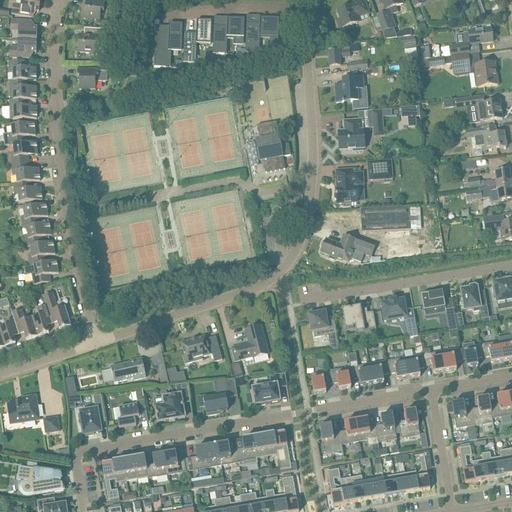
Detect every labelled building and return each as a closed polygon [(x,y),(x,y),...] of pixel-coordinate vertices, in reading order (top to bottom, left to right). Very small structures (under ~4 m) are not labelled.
[(40,0),(21,0),(21,5),(13,4),(11,15),(31,18),(32,12),(39,13),(40,0)] [(81,19),(91,20),(100,21),(101,12),(104,12),(105,2),(87,0),(86,0),(85,9),(82,9),(81,19)] [(361,18),(369,15),(363,0),(362,0),(353,3),(354,6),(337,12),(343,29),(362,22),(361,18)] [(377,16),(385,40),(392,39),(390,32),(394,31),(393,29),(396,28),(392,16),(398,14),(396,8),(403,5),(401,0),(379,0),(381,6),(384,5),(386,11),(387,11),(388,13),(377,16)] [(259,21),(245,21),(245,50),(259,50),(259,33),(278,33),(278,15),(259,15),(259,21)] [(226,25),(213,25),(213,53),(227,53),(227,35),(243,35),(243,17),(226,17),(226,25)] [(19,33),(18,40),(37,40),(37,28),(31,28),(31,22),(11,21),(11,32),(19,33)] [(197,33),(184,33),(184,63),(197,63),(197,45),(211,45),(211,21),(197,21),(197,33)] [(418,24),(420,32),(426,30),(424,22),(418,24)] [(155,35),(154,68),(155,68),(168,68),(169,49),(182,50),(183,25),(169,24),(169,27),(169,35),(155,35)] [(78,53),(96,54),(96,56),(104,56),(105,46),(102,45),(103,30),(90,29),(90,36),(79,35),(78,53)] [(449,47),(450,57),(469,55),(468,46),(493,43),(491,30),(463,33),(465,46),(449,47)] [(377,41),(384,39),(382,33),(377,34),(378,36),(370,38),(371,42),(377,40),(377,41)] [(37,40),(18,40),(18,49),(10,49),(9,58),(29,59),(30,53),(36,53),(37,40)] [(417,47),(415,40),(403,42),(404,49),(417,47)] [(349,51),(346,52),(329,53),(330,68),(340,67),(340,58),(350,57),(350,54),(359,53),(359,48),(366,47),(365,43),(348,45),(349,51)] [(430,59),(429,48),(421,49),(419,49),(419,50),(421,62),(428,61),(428,59),(430,59)] [(419,61),(416,49),(405,51),(407,63),(419,61)] [(470,70),(468,55),(450,58),(452,73),(470,70)] [(428,59),(428,61),(421,62),(413,63),(415,72),(427,71),(427,68),(429,68),(445,66),(444,57),(430,59),(428,59)] [(13,74),(13,81),(13,82),(24,82),(36,82),(36,69),(24,69),(24,62),(9,62),(9,74),(13,74)] [(367,62),(347,65),(348,72),(368,69),(367,62)] [(495,64),(480,66),(477,66),(480,88),(498,86),(495,64)] [(98,68),(98,70),(78,71),(78,77),(79,77),(80,91),(96,90),(96,82),(106,82),(107,80),(107,72),(110,72),(110,67),(98,68)] [(363,78),(352,79),(342,80),(343,86),(335,86),(336,104),(359,102),(358,90),(364,89),(363,78)] [(14,93),(14,101),(25,101),(36,101),(36,88),(25,88),(24,82),(13,82),(13,81),(9,81),(10,93),(14,93)] [(457,109),(457,110),(473,108),(475,115),(476,115),(477,123),(487,122),(502,120),(500,102),(486,104),(485,97),(456,101),(457,109)] [(14,101),(10,101),(10,108),(13,108),(13,112),(14,112),(14,121),(37,120),(37,107),(25,108),(25,101),(14,101)] [(456,101),(444,103),(445,110),(457,109),(456,101)] [(419,107),(401,108),(402,117),(420,115),(419,107)] [(371,112),(373,135),(384,134),(382,111),(371,112)] [(338,133),(340,152),(353,151),(353,153),(363,152),(363,150),(365,150),(363,131),(362,131),(362,121),(344,122),(344,132),(338,133)] [(291,157),(289,145),(281,146),(277,123),(257,127),(260,139),(255,140),(259,164),(264,163),(266,174),(285,170),(283,158),(291,157)] [(5,147),(13,146),(24,145),(24,138),(35,137),(34,124),(11,127),(12,134),(3,135),(4,142),(5,147)] [(476,147),(482,146),(482,152),(506,148),(504,134),(497,135),(495,127),(480,129),(480,130),(466,132),(468,139),(475,138),(476,147)] [(8,166),(12,166),(26,164),(26,157),(37,156),(36,143),(24,145),(13,146),(14,153),(7,154),(8,166)] [(475,162),(468,163),(469,171),(476,170),(475,162)] [(13,184),(13,185),(28,183),(40,182),(39,170),(27,171),(26,164),(12,166),(13,177),(16,177),(17,184),(13,184)] [(392,179),(391,165),(381,166),(381,171),(369,172),(369,181),(392,179)] [(496,181),(489,182),(489,181),(484,182),(485,189),(511,185),(509,170),(495,172),(496,181)] [(336,172),(337,187),(339,187),(339,189),(336,190),(336,194),(334,195),(335,200),(336,201),(337,205),(359,203),(365,202),(363,177),(353,178),(353,171),(336,172)] [(485,189),(484,182),(480,182),(480,178),(467,180),(468,184),(463,184),(464,189),(468,188),(468,189),(481,188),(481,189),(485,189)] [(28,183),(13,185),(14,196),(18,196),(19,204),(42,201),(41,189),(29,190),(28,183)] [(481,191),(466,194),(467,202),(482,200),(482,198),(488,198),(487,195),(490,195),(490,193),(497,192),(499,202),(511,200),(511,187),(511,185),(485,189),(481,189),(481,191)] [(27,229),(33,228),(33,227),(38,226),(36,220),(48,217),(46,205),(23,209),(24,217),(21,218),(23,229),(27,229)] [(421,231),(420,207),(361,210),(362,233),(421,231)] [(428,225),(438,224),(438,207),(427,207),(428,225)] [(492,219),(483,220),(485,232),(493,231),(495,243),(503,242),(511,240),(511,222),(507,223),(505,223),(504,217),(492,219)] [(24,237),(26,248),(32,247),(36,247),(36,246),(41,245),(40,238),(51,236),(49,224),(38,226),(33,227),(33,228),(27,229),(28,236),(24,237)] [(323,249),(322,253),(329,256),(329,258),(330,260),(334,261),(336,260),(336,259),(349,263),(350,259),(362,264),(365,255),(371,258),(372,258),(372,257),(375,249),(344,237),(340,246),(326,241),(326,243),(324,242),(323,243),(322,247),(322,248),(323,249)] [(417,258),(444,255),(442,237),(427,238),(428,252),(417,254),(417,258)] [(55,255),(53,243),(41,245),(36,246),(36,247),(32,247),(26,248),(30,248),(31,255),(28,256),(30,267),(45,264),(43,257),(55,255)] [(58,274),(56,262),(45,264),(30,267),(24,268),(25,276),(31,275),(33,286),(48,284),(47,276),(58,274)] [(495,294),(497,304),(511,300),(511,280),(510,281),(510,280),(503,281),(503,282),(493,284),(494,287),(492,287),(493,295),(494,295),(495,294)] [(482,320),(489,319),(486,302),(480,303),(477,288),(476,288),(475,287),(470,288),(470,289),(461,291),(465,312),(473,310),(474,313),(481,312),(482,320)] [(421,296),(425,318),(445,314),(449,332),(457,331),(454,309),(453,309),(453,310),(446,311),(443,293),(421,296)] [(60,330),(71,327),(65,308),(58,310),(53,294),(43,297),(46,306),(52,325),(58,323),(60,330)] [(0,308),(9,306),(7,299),(0,300),(0,308)] [(382,305),(385,322),(407,319),(404,301),(396,302),(396,301),(389,302),(389,304),(382,305)] [(32,318),(38,337),(49,334),(47,327),(52,325),(46,306),(37,309),(39,316),(32,318)] [(376,329),(373,313),(367,314),(367,310),(366,310),(366,311),(361,312),(361,307),(352,308),(353,310),(351,310),(351,309),(342,310),(346,330),(354,328),(354,327),(355,326),(356,333),(365,332),(364,325),(368,324),(369,330),(376,329)] [(27,341),(38,337),(32,318),(25,320),(22,310),(12,313),(14,320),(19,336),(24,334),(27,341)] [(313,332),(315,339),(336,335),(334,321),(327,323),(325,313),(317,314),(317,313),(310,314),(310,316),(309,316),(312,333),(313,332)] [(19,336),(14,320),(4,323),(6,327),(0,328),(0,333),(5,348),(7,347),(7,348),(8,349),(13,348),(14,346),(13,345),(16,344),(13,337),(19,336)] [(406,321),(409,339),(418,337),(415,320),(406,321)] [(261,327),(245,331),(249,344),(232,349),(235,364),(253,359),(269,355),(261,327)] [(206,337),(181,344),(185,356),(183,356),(186,365),(203,360),(202,358),(213,356),(215,363),(223,361),(219,346),(211,348),(208,347),(206,337)] [(511,340),(500,343),(503,363),(511,361),(511,340)] [(492,365),(503,363),(500,343),(481,346),(484,359),(490,358),(492,365)] [(484,359),(481,346),(463,349),(467,370),(478,368),(477,360),(484,359)] [(442,353),(445,373),(457,371),(455,364),(462,362),(460,349),(442,353)] [(423,356),(426,369),(432,368),(434,375),(445,373),(442,353),(423,356)] [(153,367),(158,366),(161,383),(168,382),(163,355),(151,357),(153,367)] [(423,356),(405,359),(409,380),(421,378),(419,370),(426,369),(423,356)] [(387,362),(389,375),(396,374),(397,382),(409,380),(405,359),(387,362)] [(146,378),(142,360),(135,361),(136,363),(111,368),(114,384),(134,379),(134,381),(146,378)] [(360,380),(361,388),(373,386),(369,365),(358,367),(357,362),(350,363),(353,381),(360,380)] [(383,376),(389,375),(387,362),(369,365),(373,386),(384,384),(383,376)] [(240,377),(236,365),(231,366),(234,378),(240,377)] [(177,368),(168,369),(169,381),(186,380),(185,372),(177,372),(177,368)] [(329,372),(332,385),(338,384),(339,392),(351,390),(348,369),(329,372)] [(326,394),(325,386),(332,385),(329,372),(311,375),(314,396),(326,394)] [(280,402),(278,389),(287,388),(285,375),(269,376),(271,386),(252,389),(254,397),(253,397),(254,399),(255,406),(257,406),(257,407),(265,406),(265,405),(280,402)] [(78,396),(74,378),(65,380),(68,397),(78,396)] [(167,422),(177,421),(176,420),(185,418),(182,403),(190,402),(187,385),(176,386),(177,396),(163,399),(164,407),(156,408),(158,423),(167,422)] [(106,423),(101,396),(94,398),(96,410),(80,413),(83,426),(81,426),(82,434),(84,434),(84,436),(86,436),(86,437),(94,436),(93,434),(101,433),(99,424),(106,423)] [(217,415),(217,413),(228,411),(225,396),(207,399),(208,407),(205,407),(207,417),(217,415)] [(499,406),(490,407),(492,420),(511,416),(511,414),(509,396),(497,398),(499,406)] [(7,405),(9,415),(9,416),(11,415),(12,423),(20,422),(21,424),(40,421),(36,397),(22,399),(22,403),(7,405)] [(472,410),(475,427),(493,424),(492,420),(490,407),(489,399),(477,401),(478,409),(472,410)] [(147,415),(144,401),(136,402),(137,405),(120,408),(122,421),(118,421),(119,430),(136,427),(135,418),(139,418),(138,416),(147,415)] [(452,405),(456,430),(475,427),(472,410),(465,411),(464,403),(452,405)] [(399,423),(402,440),(421,436),(416,412),(405,414),(406,422),(399,423)] [(397,440),(393,416),(381,418),(382,426),(376,427),(378,444),(379,444),(397,440)] [(44,421),(46,435),(60,433),(58,419),(44,421)] [(378,444),(376,427),(369,428),(368,420),(356,422),(360,443),(367,441),(368,447),(379,445),(379,444),(378,444)] [(360,443),(356,422),(345,424),(346,432),(339,433),(342,446),(360,443)] [(342,446),(339,433),(333,434),(332,426),(320,428),(324,454),(333,453),(334,454),(343,455),(342,446)] [(288,450),(285,434),(275,436),(278,452),(284,451),(285,462),(279,463),(281,474),(290,472),(290,470),(291,470),(290,464),(291,464),(289,450),(288,450)] [(278,452),(275,436),(264,438),(267,458),(278,456),(278,452)] [(267,458),(264,438),(253,440),(257,459),(265,458),(267,458)] [(257,459),(253,440),(242,442),(244,450),(237,451),(239,463),(239,464),(239,468),(257,464),(257,459)] [(239,463),(237,451),(230,452),(229,444),(218,446),(221,467),(226,466),(239,464),(239,463)] [(476,483),(473,463),(472,463),(473,467),(467,467),(466,458),(472,456),(470,445),(461,446),(461,449),(459,449),(460,455),(462,469),(463,469),(465,484),(476,483)] [(221,467),(218,446),(207,448),(210,469),(214,468),(221,467)] [(210,469),(207,448),(196,450),(197,458),(190,459),(193,472),(210,469)] [(67,450),(54,453),(56,460),(68,457),(67,450)] [(511,476),(511,474),(508,450),(500,452),(501,458),(496,459),(500,479),(511,476)] [(430,490),(428,477),(428,476),(426,461),(431,460),(429,451),(412,454),(414,466),(421,465),(422,471),(416,475),(419,492),(430,490)] [(186,473),(184,460),(177,461),(176,453),(164,455),(168,476),(186,473)] [(490,453),(482,455),(487,481),(500,479),(496,459),(491,460),(490,453)] [(168,476),(164,455),(153,457),(154,465),(146,466),(148,478),(149,479),(152,479),(168,476)] [(482,455),(483,461),(473,463),(476,483),(487,481),(482,455)] [(148,478),(146,466),(145,459),(134,461),(138,480),(148,478)] [(138,480),(134,461),(124,462),(127,482),(138,480)] [(127,482),(124,462),(113,464),(116,484),(127,482)] [(116,484),(113,464),(102,466),(105,482),(104,482),(107,496),(108,501),(110,501),(111,504),(120,502),(118,490),(111,492),(110,482),(115,481),(116,484)] [(340,479),(339,472),(338,467),(329,469),(329,472),(327,472),(328,478),(330,493),(331,493),(333,507),(344,505),(341,488),(335,486),(334,480),(340,479)] [(52,480),(53,473),(19,468),(17,480),(25,481),(24,482),(22,483),(21,485),(20,487),(19,490),(20,492),(22,496),(24,497),(26,497),(27,497),(64,492),(63,485),(61,485),(61,482),(62,482),(62,481),(52,480)] [(419,492),(416,475),(416,473),(405,474),(409,494),(419,492)] [(409,494),(405,474),(394,476),(398,496),(409,494)] [(298,511),(296,498),(297,497),(295,483),(294,484),(293,478),(291,478),(291,476),(282,477),(284,489),(290,488),(292,498),(286,499),(285,495),(287,511),(298,511)] [(398,496),(394,476),(384,478),(387,498),(398,496)] [(366,502),(362,482),(361,477),(351,479),(351,484),(355,503),(366,502)] [(387,498),(384,478),(373,480),(376,500),(387,498)] [(355,503),(351,484),(351,479),(340,480),(341,488),(344,505),(355,503)] [(212,480),(192,483),(193,489),(213,486),(212,480)] [(376,500),(373,480),(362,482),(366,502),(376,500)] [(277,511),(274,497),(273,491),(265,493),(266,499),(262,499),(263,511),(277,511)] [(263,511),(262,499),(256,500),(255,495),(248,496),(250,511),(263,511)] [(287,511),(285,495),(274,497),(277,511),(287,511)] [(250,511),(248,496),(235,498),(236,504),(237,511),(250,511)] [(37,502),(38,511),(66,511),(66,505),(56,506),(54,499),(37,502)] [(237,511),(236,504),(231,505),(230,499),(222,500),(224,511),(237,511)] [(224,511),(222,500),(214,502),(215,507),(210,508),(211,511),(224,511)]
